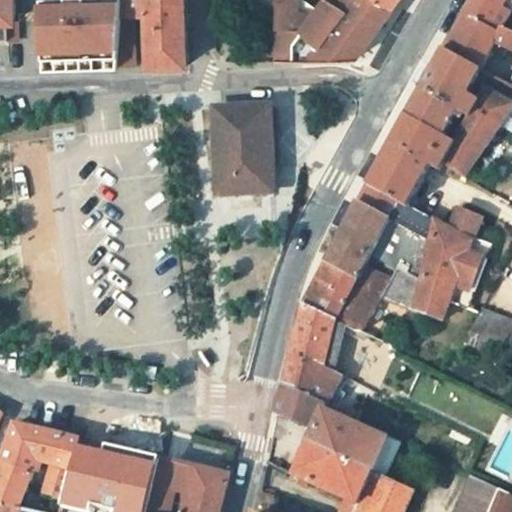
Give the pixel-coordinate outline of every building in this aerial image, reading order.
[(0,0),(0,21),(16,21),(15,0),(0,0)] [(125,14),(125,0),(41,0),(44,69),(117,67),(122,14),(125,14)] [(188,21),(187,0),(125,0),(125,14),(122,14),(117,67),(134,66),(133,14),(148,14),(149,66),(190,65),(188,21)] [(317,0),(278,0),(274,62),(293,62),(293,45),(325,0),(317,0)] [(293,45),(293,62),(357,59),(365,48),(396,8),(379,0),(325,0),(293,45)] [(402,0),(379,0),(396,8),(402,0)] [(467,17),(511,35),(511,9),(506,5),(495,0),(476,0),(476,1),(467,17)] [(511,0),(495,0),(506,5),(511,9),(511,0)] [(511,50),(511,35),(467,17),(460,29),(454,40),(491,60),(498,45),(511,50)] [(16,21),(0,21),(0,40),(25,39),(25,21),(16,21)] [(482,72),(491,60),(454,40),(447,51),(482,72)] [(482,72),(447,51),(445,55),(440,64),(476,84),(482,72)] [(433,167),(441,171),(442,170),(451,176),(455,171),(467,179),(511,112),(511,103),(487,90),(480,103),(469,97),(476,84),(440,64),(398,138),(393,146),(433,167)] [(218,198),(273,196),(272,168),(271,107),(216,110),(218,198)] [(389,153),(386,159),(426,180),(433,167),(393,146),(389,153)] [(378,173),(370,189),(409,208),(426,180),(386,159),(378,173)] [(426,239),(421,270),(426,272),(436,221),(409,208),(370,189),(361,205),(391,220),(420,235),(426,239)] [(349,226),(379,243),(391,220),(361,205),(356,214),(349,226)] [(461,212),(453,231),(436,221),(426,272),(418,310),(421,311),(445,323),(451,306),(454,300),(461,279),(474,284),(484,260),(471,254),(475,241),(483,221),(461,212)] [(305,306),(340,317),(360,281),(368,266),(379,243),(349,226),(323,274),(305,306)] [(495,249),(475,241),(471,254),(484,260),(474,284),(461,279),(451,306),(469,313),(495,249)] [(418,310),(426,272),(421,270),(401,259),(393,279),(386,293),(418,310)] [(386,293),(393,279),(368,266),(360,281),(386,293)] [(369,326),(381,303),(386,293),(360,281),(340,317),(339,320),(351,324),(361,328),(366,328),(369,326)] [(418,310),(386,293),(381,303),(415,323),(421,311),(418,310)] [(294,351),(328,364),(339,320),(340,317),(305,306),(294,351)] [(511,322),(481,310),(472,333),(511,348),(511,322)] [(328,364),(339,368),(351,324),(339,320),(328,364)] [(359,418),(366,422),(371,412),(337,395),(348,372),(339,368),(328,364),(294,351),(287,382),(332,405),(329,410),(357,423),(359,418)] [(158,384),(160,374),(145,371),(143,380),(158,384)] [(280,410),(319,431),(329,410),(332,405),(287,382),(280,410)] [(313,442),(377,471),(391,439),(357,423),(329,410),(319,431),(313,442)] [(61,483),(57,483),(55,500),(67,503),(84,439),(17,424),(0,474),(0,505),(22,511),(25,511),(34,481),(40,461),(63,467),(61,483)] [(150,511),(162,458),(84,439),(67,503),(91,508),(93,504),(113,509),(113,511),(150,511)] [(313,442),(298,472),(297,474),(350,497),(362,503),(363,501),(376,474),(377,471),(313,442)] [(224,511),(233,475),(162,458),(150,511),(224,511)] [(362,503),(350,497),(342,511),(405,511),(414,492),(376,474),(363,501),(362,503)] [(493,511),(504,489),(478,477),(462,511),(493,511)] [(64,511),(67,503),(55,500),(57,483),(34,481),(25,511),(29,511),(64,511)] [(511,511),(511,493),(504,489),(493,511),(511,511)]
